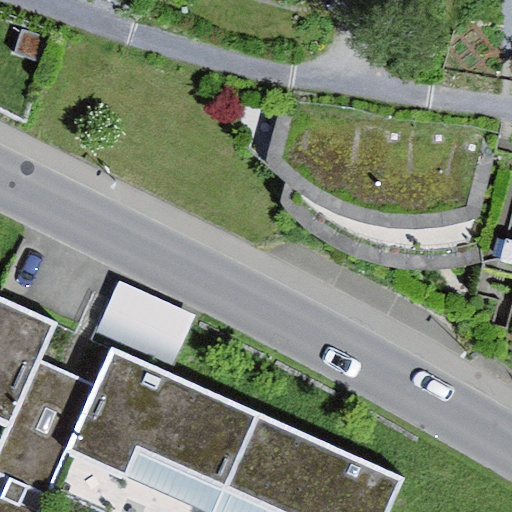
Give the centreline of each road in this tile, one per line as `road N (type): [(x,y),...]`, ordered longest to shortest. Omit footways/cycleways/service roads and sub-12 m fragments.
road 1 (tertiary): [(0,186),(511,450)]
road 2 (track): [(511,111),(176,58),(13,0)]
